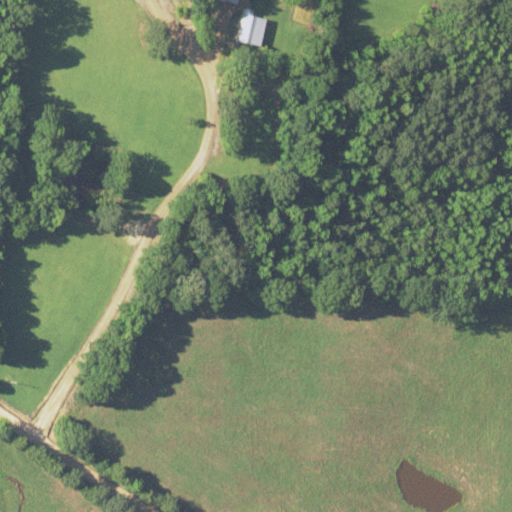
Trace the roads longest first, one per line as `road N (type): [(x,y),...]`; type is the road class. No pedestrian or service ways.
road 1 (residential): [(23,438),(271,162),(271,75),(221,0)]
road 2 (residential): [(139,511),(0,422)]
